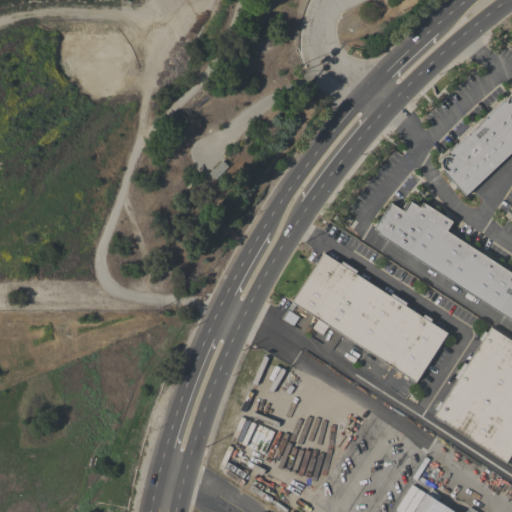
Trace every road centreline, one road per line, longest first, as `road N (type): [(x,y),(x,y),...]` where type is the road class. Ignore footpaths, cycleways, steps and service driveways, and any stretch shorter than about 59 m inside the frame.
road 1 (primary): [(175,511),(213,382),(306,206)]
road 2 (primary): [(368,89),(261,229)]
road 3 (primary): [(385,107),(506,0)]
road 4 (primary): [(206,336),(156,479)]
road 5 (primary): [(306,206),(385,107)]
